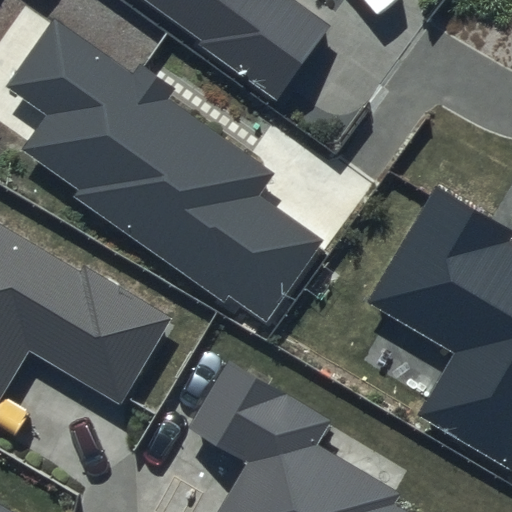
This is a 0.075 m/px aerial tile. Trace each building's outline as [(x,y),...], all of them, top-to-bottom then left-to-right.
[(147,0),(279,97),(332,26),(296,0),(147,0)] [(165,99),(174,87),(138,61),(131,71),(54,16),(3,86),(45,116),(22,148),(79,189),(75,196),(222,301),(227,294),(266,321),(323,243),(254,193),(269,173),(165,99)] [(511,234),(511,230),(438,187),(370,303),(457,354),(419,418),(511,471),(511,470),(511,243),(508,241),(511,234)] [(79,273),(0,225),(0,399),(29,351),(119,405),(171,318),(84,266),(79,273)] [(327,421),(231,363),(192,427),(248,461),(217,511),(408,511),(392,502),(397,493),(314,443),(327,421)]
